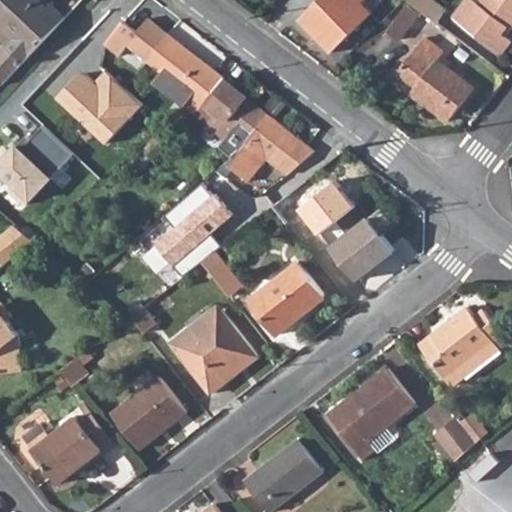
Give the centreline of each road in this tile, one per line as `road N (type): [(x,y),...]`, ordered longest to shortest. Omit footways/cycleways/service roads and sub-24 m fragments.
road 1 (residential): [(490,223),(132,511)]
road 2 (residential): [(197,0),(450,195)]
